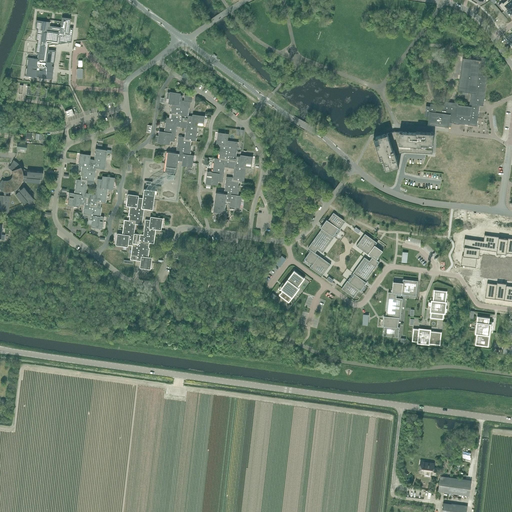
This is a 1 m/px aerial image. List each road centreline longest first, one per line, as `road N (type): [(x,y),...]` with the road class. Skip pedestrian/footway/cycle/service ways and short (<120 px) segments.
road 1 (residential): [(185,40),(126,81),(126,123),(64,147),(53,221),(126,279),(155,285),(181,229),(286,240)]
road 2 (secondary): [(511,420),(0,349)]
road 3 (residential): [(355,166),(185,40)]
road 4 (residential): [(286,240),(290,259),(354,305),(388,267),(443,273)]
road 5 (residential): [(500,211),(396,195),(355,166)]
